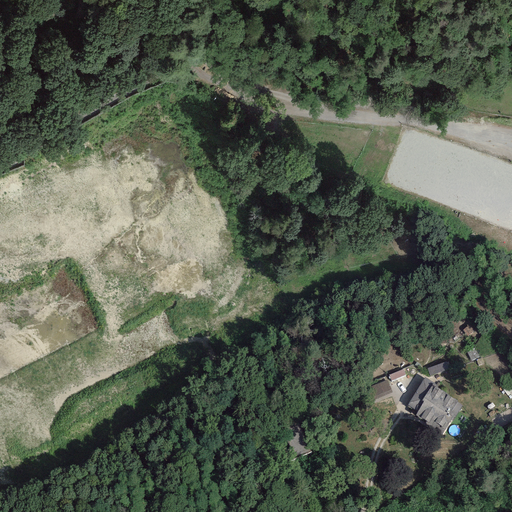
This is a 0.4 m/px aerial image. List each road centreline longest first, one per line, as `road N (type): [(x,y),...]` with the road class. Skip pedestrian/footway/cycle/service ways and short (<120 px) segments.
road 1 (unclassified): [(185,63),(279,100),(511,141)]
road 2 (unclassified): [(0,164),(185,63)]
